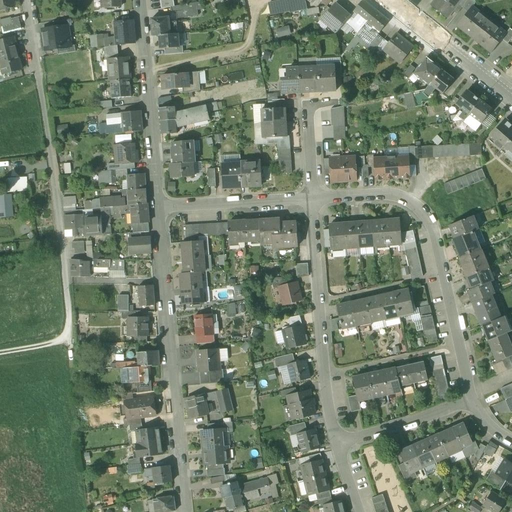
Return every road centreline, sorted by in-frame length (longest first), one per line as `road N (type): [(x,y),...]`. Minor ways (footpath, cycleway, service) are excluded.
road 1 (residential): [(69,314),(26,0)]
road 2 (residential): [(311,198),(386,194),(422,214),(474,403)]
road 3 (residential): [(185,511),(157,211)]
road 4 (residential): [(311,198),(339,446)]
road 5 (residential): [(157,211),(141,0)]
road 6 (secondary): [(511,102),(385,0)]
road 7 (residential): [(157,211),(311,198)]
road 8 (residential): [(474,403),(339,446)]
